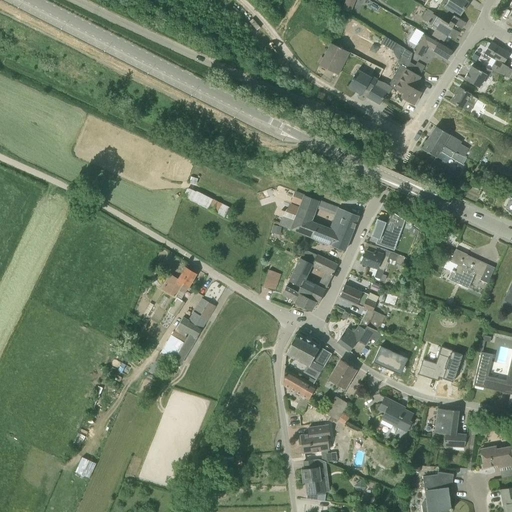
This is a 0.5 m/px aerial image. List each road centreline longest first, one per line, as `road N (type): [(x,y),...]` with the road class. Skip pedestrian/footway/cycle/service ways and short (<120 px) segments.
road 1 (tertiary): [(511,232),(309,141),(31,0)]
road 2 (unclassified): [(75,0),(225,70),(410,138)]
road 3 (unclassified): [(0,157),(115,213),(286,318)]
road 4 (unclassified): [(511,417),(411,394),(310,331)]
road 5 (unclassified): [(310,331),(410,138)]
road 6 (unclassified): [(295,511),(279,359),(286,318)]
road 7 (residential): [(410,138),(480,25)]
